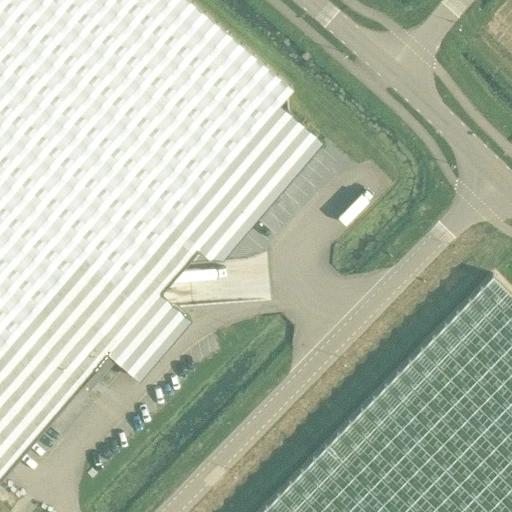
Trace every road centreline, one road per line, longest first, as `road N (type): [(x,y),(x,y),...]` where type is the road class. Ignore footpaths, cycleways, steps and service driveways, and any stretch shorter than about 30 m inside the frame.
road 1 (unclassified): [(177,511),(498,174)]
road 2 (tertiary): [(396,75),(498,174)]
